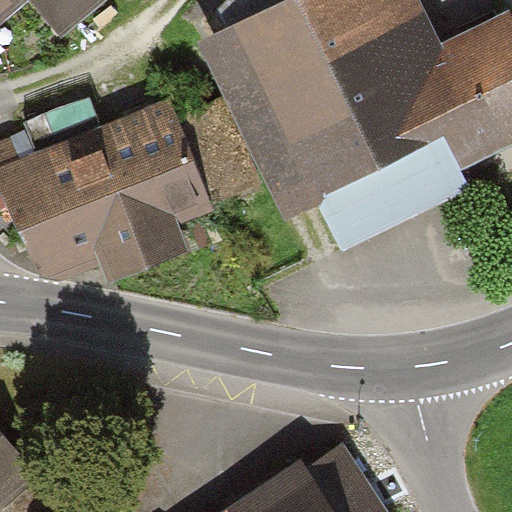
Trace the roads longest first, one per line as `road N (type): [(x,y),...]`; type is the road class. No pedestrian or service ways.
road 1 (tertiary): [(0,303),(310,362),(415,368)]
road 2 (residential): [(451,511),(415,368)]
